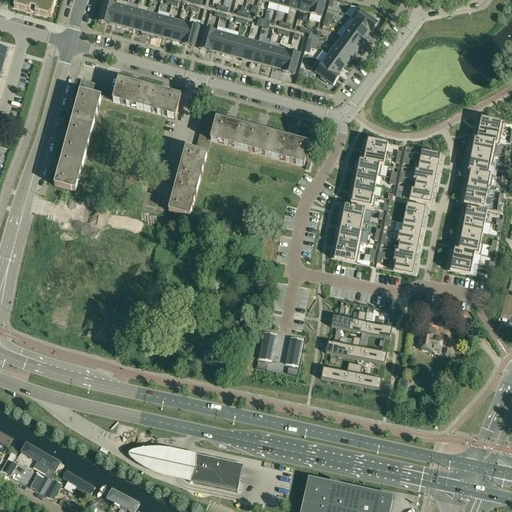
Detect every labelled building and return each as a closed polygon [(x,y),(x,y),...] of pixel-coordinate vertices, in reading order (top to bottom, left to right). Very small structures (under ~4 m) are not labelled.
[(15,0),(13,9),(30,13),(30,12),(35,14),(51,19),(56,0),(15,0)] [(280,0),(279,6),(290,9),(292,0),(280,0)] [(292,0),(290,9),(300,12),(303,0),(292,0)] [(303,0),(300,12),(310,15),(314,0),(303,0)] [(314,0),(310,15),(321,18),(326,0),(314,0)] [(105,3),(104,4),(103,10),(101,9),(99,16),(101,16),(99,23),(110,26),(111,25),(110,25),(115,6),(105,3)] [(110,25),(111,25),(121,27),(126,9),(115,6),(110,25)] [(136,12),(126,9),(121,27),(131,30),(136,12)] [(136,12),(131,30),(142,33),(147,15),(136,12)] [(370,33),(371,34),(378,24),(373,20),(374,19),(368,15),(367,16),(362,12),(355,21),(370,33)] [(157,17),(147,14),(141,34),(143,34),(143,33),(151,35),(151,36),(152,37),(152,35),(157,17)] [(157,17),(152,35),(163,38),(168,20),(157,17)] [(163,38),(173,41),(178,23),(168,20),(163,38)] [(355,21),(349,30),(364,41),(370,33),(355,21)] [(183,44),(188,26),(178,23),(173,41),(183,44)] [(188,26),(183,44),(183,45),(194,48),(199,29),(188,26)] [(342,39),(358,50),(364,41),(349,30),(342,39)] [(200,50),(211,53),(211,52),(216,34),(205,31),(200,50)] [(211,52),(221,55),(226,36),(216,34),(211,52)] [(226,36),(221,55),(232,58),(237,39),(226,36)] [(232,58),(242,60),(247,42),(237,39),(232,58)] [(336,48),(351,59),(352,60),(353,58),(352,58),(357,51),(358,52),(358,51),(358,50),(342,39),(336,48)] [(247,42),(242,60),(242,61),(243,61),(243,60),(251,62),(251,64),(252,64),(253,63),(258,45),(258,44),(247,42)] [(258,44),(258,45),(253,63),(263,66),(268,47),(258,44)] [(263,66),(273,68),(278,50),(268,47),(263,66)] [(329,56),(345,68),(351,59),(336,48),(329,56)] [(284,71),(289,53),(278,50),(273,68),(283,71),(284,71)] [(300,56),(289,53),(284,71),(283,71),(283,72),(294,75),(300,56)] [(323,65),(338,76),(345,68),(329,56),(323,65)] [(327,82),(333,86),(339,77),(338,76),(323,65),(316,74),(322,78),(321,80),(326,84),(327,82)] [(78,93),(80,93),(84,94),(87,82),(81,81),(78,93)] [(116,90),(112,102),(112,103),(144,111),(150,89),(118,81),(116,90)] [(93,84),(87,82),(84,94),(90,95),(93,84)] [(98,85),(93,84),(90,95),(95,97),(98,85)] [(104,87),(98,85),(95,97),(101,99),(104,87)] [(101,99),(107,100),(110,89),(104,87),(101,99)] [(107,100),(112,102),(116,90),(110,89),(107,100)] [(181,98),(150,89),(144,111),(176,120),(181,98)] [(80,93),(75,111),(71,124),(93,130),(101,99),(95,97),(90,95),(84,94),(80,93)] [(216,120),(204,117),(203,123),(214,126),(216,120)] [(481,119),(479,130),(501,135),(503,124),(501,123),(500,123),(481,119)] [(216,120),(214,126),(213,132),(211,138),(210,141),(242,150),(247,128),(216,120)] [(203,123),(201,129),(213,132),(214,126),(203,123)] [(71,124),(67,141),(63,156),(84,161),(93,130),(71,124)] [(279,137),(247,128),(242,150),(273,159),(279,137)] [(201,129),(200,135),(211,138),(213,132),(201,129)] [(477,140),(476,141),(497,145),(499,146),(501,135),(479,130),(477,140)] [(210,144),(210,141),(211,138),(200,135),(198,141),(210,144)] [(310,146),(279,137),(273,159),(304,167),(310,146)] [(474,140),(472,151),(495,156),(497,145),(476,141),(477,140),(474,140)] [(208,150),(210,144),(198,141),(197,147),(208,150)] [(368,141),(365,152),(386,156),(388,145),(370,141),(368,141)] [(197,147),(195,152),(207,155),(208,150),(197,147)] [(207,155),(195,152),(186,149),(177,181),(199,187),(207,155)] [(421,151),(419,162),(439,166),(441,155),(421,151)] [(472,151),(470,162),(490,166),(493,166),(495,156),(472,151)] [(363,162),(382,166),(382,167),(383,167),(386,156),(365,152),(363,162)] [(63,156),(58,174),(54,187),(76,193),(84,161),(63,156)] [(359,161),(357,172),(378,176),(380,177),(382,167),(382,166),(363,162),(359,161)] [(418,171),(437,175),(439,166),(419,162),(418,171)] [(470,162),(467,173),(470,173),(488,176),(490,166),(470,162)] [(415,171),(413,180),(435,185),(437,175),(418,171),(415,170),(415,171)] [(140,180),(141,175),(141,174),(129,171),(128,177),(140,180)] [(357,172),(355,183),(375,187),(378,176),(357,172)] [(470,173),(468,183),(488,187),(491,188),(493,177),(488,176),(470,173)] [(138,186),(140,180),(128,177),(126,183),(138,186)] [(413,180),(411,190),(433,194),(435,185),(413,180)] [(177,181),(172,198),(168,213),(190,219),(199,187),(177,181)] [(137,191),(138,186),(126,183),(124,188),(136,192),(136,191),(137,191)] [(355,183),(353,193),(373,197),(375,187),(355,183)] [(468,183),(466,194),(486,198),(488,187),(468,183)] [(411,190),(409,200),(431,205),(433,194),(411,190)] [(142,192),(137,191),(136,191),(136,192),(133,203),(138,204),(142,192)] [(147,194),(142,192),(138,204),(144,206),(147,194)] [(353,193),(351,204),(373,209),(376,198),(373,197),(353,193)] [(153,196),(147,194),(144,206),(150,208),(153,196)] [(466,194),(464,205),(484,209),(486,198),(466,194)] [(159,197),(153,196),(150,208),(156,209),(159,197)] [(407,204),(405,215),(424,219),(426,208),(407,204)] [(345,207),(342,218),(363,222),(365,211),(346,207),(345,207)] [(467,209),(464,220),(485,224),(487,213),(467,209)] [(405,215),(403,224),(422,228),(424,219),(405,215)] [(342,218),(340,228),(361,232),(363,222),(342,218)] [(464,220),(462,230),(483,234),(485,224),(464,220)] [(403,224),(401,234),(420,237),(422,228),(403,224)] [(340,228),(338,239),(361,243),(363,233),(361,232),(340,228)] [(462,230),(460,241),(481,245),(483,234),(462,230)] [(399,233),(397,243),(399,243),(418,247),(420,237),(401,234),(399,233)] [(338,239),(336,249),(359,254),(361,243),(338,239)] [(458,251),(458,252),(475,255),(474,255),(481,257),(483,246),(481,245),(460,241),(458,251)] [(399,243),(397,252),(416,256),(418,247),(399,243)] [(336,249),(334,260),(336,261),(357,265),(359,254),(336,249)] [(454,250),(452,261),(472,265),(474,255),(475,255),(458,252),(458,251),(454,250)] [(395,252),(393,261),(395,262),(415,266),(416,256),(397,252),(395,252)] [(452,261),(450,273),(470,277),(470,276),(472,265),(452,261)] [(395,262),(393,272),(403,274),(413,276),(415,266),(395,262)] [(505,301),(500,319),(509,321),(510,317),(511,317),(511,294),(510,302),(505,301)] [(333,317),(331,329),(362,335),(364,324),(366,314),(359,312),(357,322),(333,317)] [(364,324),(362,335),(390,340),(392,329),(364,324)] [(423,327),(421,335),(418,349),(436,352),(438,345),(433,344),(436,329),(423,327)] [(265,337),(259,362),(271,365),(277,340),(265,337)] [(328,343),(326,354),(357,361),(359,349),(359,350),(361,340),(354,338),(352,348),(328,343)] [(293,340),(286,365),(298,368),(304,343),(293,340)] [(359,349),(357,361),(385,366),(387,355),(359,350),(359,349)] [(323,369),(321,380),(351,386),(356,366),(349,364),(347,374),(323,369)] [(356,366),(351,386),(380,392),(382,381),(361,377),(363,367),(356,366)] [(0,445),(7,449),(12,440),(0,432),(0,445)] [(51,473),(58,461),(25,443),(18,455),(51,473)] [(145,452),(137,453),(132,455),(128,457),(128,459),(130,462),(133,465),(138,468),(147,474),(157,478),(167,480),(190,485),(196,473),(196,458),(179,454),(170,452),(161,451),(153,451),(145,452)] [(237,493),(237,492),(243,466),(194,455),(188,482),(237,493)] [(10,462),(7,467),(4,472),(11,476),(17,466),(10,462)] [(90,497),(95,487),(65,471),(60,480),(90,497)] [(44,497),(44,496),(52,481),(45,477),(39,488),(36,487),(34,491),(44,497)] [(305,495),(301,511),(390,511),(394,497),(347,487),(330,483),(309,479),(305,495)] [(61,486),(54,482),(52,481),(44,496),(53,501),(61,486)] [(132,511),(133,511),(137,504),(113,492),(109,500),(132,511)]
